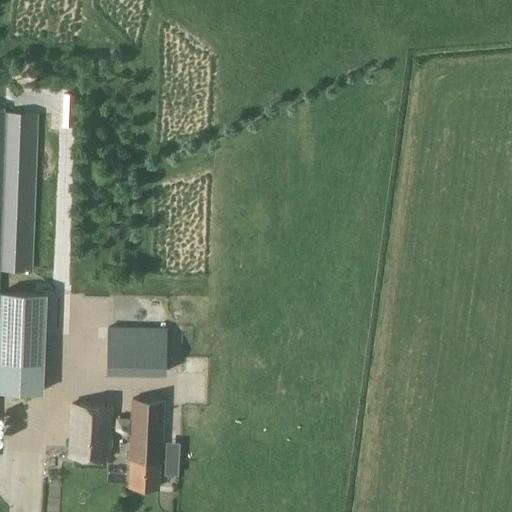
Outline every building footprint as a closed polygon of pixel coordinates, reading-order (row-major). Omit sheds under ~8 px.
[(35,114),(4,112),(0,235),(0,268),(29,270),(35,114)] [(0,390),(43,392),(45,294),(0,292),(0,390)] [(107,327),(106,371),(168,372),(167,327),(107,327)] [(129,457),(131,457),(159,458),(161,458),(164,399),(132,397),(129,457)] [(72,403),(70,456),(109,457),(111,405),(72,403)] [(158,486),(159,458),(131,457),(130,485),(158,486)]
